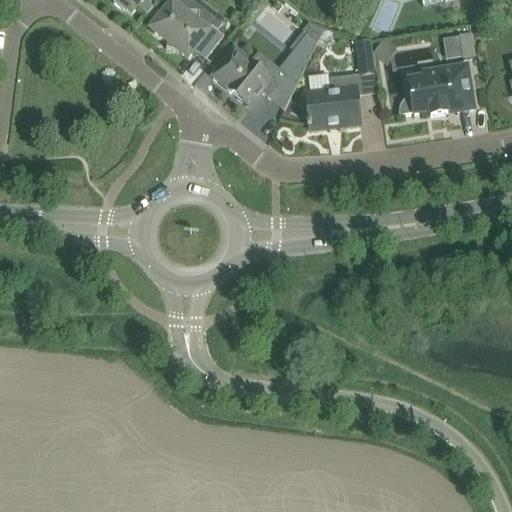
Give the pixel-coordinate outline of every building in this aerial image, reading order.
[(112,0),(115,2),(113,4),(122,12),(124,10),(131,15),(138,8),(147,15),(153,7),(150,5),(153,0),(112,0)] [(199,13),(206,5),(199,0),(169,0),(168,1),(171,4),(163,15),(150,30),(169,45),(170,53),(171,53),(173,53),(175,54),(176,55),(178,56),(179,54),(188,61),(194,53),(205,62),(218,46),(224,38),(217,33),(212,28),(208,32),(198,25),(199,13)] [(483,9),(470,12),(473,25),(486,22),(483,9)] [(352,18),(346,34),(360,40),(366,24),(352,18)] [(225,65),(213,80),(249,110),(262,94),(284,112),(297,85),(298,84),(318,43),(307,35),(285,62),(280,69),(271,79),(251,63),(236,51),(225,65)] [(475,59),(471,35),(459,37),(463,61),(475,59)] [(355,45),(359,77),(376,75),(371,42),(355,45)] [(399,115),(399,118),(430,113),(430,118),(474,111),(467,67),(423,74),(424,79),(407,82),(410,98),(408,99),(405,101),(403,103),(401,106),(400,109),(399,112),(399,115)] [(356,91),(354,78),(329,80),(330,93),(306,96),(309,124),(307,124),(307,129),(310,129),(310,133),(326,131),(341,130),(360,128),(358,108),(356,91)]
